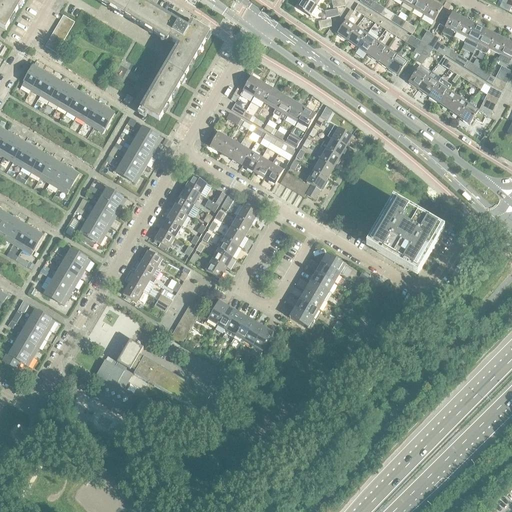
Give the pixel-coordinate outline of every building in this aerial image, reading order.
[(0,0),(0,27),(5,31),(23,0),(0,0)] [(95,0),(102,3),(167,42),(168,40),(180,47),(165,72),(142,111),(148,115),(159,121),(164,113),(166,109),(180,85),(182,82),(210,34),(193,24),(189,21),(187,20),(187,21),(185,20),(185,19),(184,18),(181,17),(177,25),(134,0),(95,0)] [(310,17),(317,6),(306,0),(301,0),(296,8),(310,17)] [(332,9),(345,6),(344,0),(336,0),(331,1),(332,9)] [(370,9),(375,2),(370,0),(360,0),(359,2),(370,9)] [(404,0),(402,4),(413,10),(418,0),(404,0)] [(432,2),(428,0),(418,0),(413,10),(424,16),(432,2)] [(375,2),(370,9),(380,15),(385,9),(375,2)] [(432,2),(424,16),(433,22),(442,8),(432,2)] [(358,4),(354,10),(365,18),(369,11),(358,4)] [(326,19),(338,16),(337,9),(324,11),(326,19)] [(385,9),(380,15),(391,22),(395,15),(385,9)] [(350,10),(344,19),(346,21),(352,11),(350,10)] [(379,17),(369,11),(365,18),(375,24),(379,17)] [(453,38),(456,34),(463,19),(451,13),(441,33),(453,38)] [(395,15),(391,22),(402,29),(406,22),(395,15)] [(63,16),(60,21),(71,28),(74,22),(63,16)] [(379,17),(375,24),(386,31),(390,24),(379,17)] [(320,29),(332,27),(330,19),(318,22),(320,29)] [(464,44),(474,25),(463,19),(456,34),(466,39),(463,44),(464,44)] [(346,21),(345,22),(343,20),(335,33),(348,42),(357,28),(346,21)] [(60,21),(57,26),(68,33),(71,28),(60,21)] [(406,22),(402,29),(412,35),(416,28),(406,22)] [(400,31),(390,24),(386,31),(396,37),(400,31)] [(485,30),(474,25),(464,44),(475,50),(485,30)] [(57,26),(54,31),(65,38),(68,33),(57,26)] [(367,35),(357,28),(348,42),(358,49),(367,35)] [(485,56),(488,50),(496,35),(485,30),(475,50),(485,56)] [(54,31),(51,36),(62,43),(65,38),(54,31)] [(396,37),(406,44),(411,36),(410,36),(400,31),(396,37)] [(410,36),(411,36),(427,46),(433,35),(427,31),(420,41),(410,35),(410,36)] [(358,49),(368,56),(377,42),(376,41),(378,39),(369,32),(367,35),(358,49)] [(432,49),(440,55),(443,57),(444,55),(445,56),(449,49),(437,42),(439,39),(433,35),(427,46),(432,49)] [(507,41),(496,35),(488,50),(499,56),(507,41)] [(51,36),(48,42),(59,48),(62,43),(51,36)] [(416,61),(427,46),(411,36),(406,44),(415,49),(413,52),(419,56),(416,61)] [(511,57),(511,43),(507,41),(499,56),(510,61),(511,57)] [(48,42),(45,47),(56,54),(59,48),(48,42)] [(387,49),(377,42),(368,56),(378,63),(387,49)] [(427,46),(416,61),(422,64),(425,60),(432,49),(427,46)] [(396,55),(387,49),(378,63),(388,70),(399,53),(398,53),(396,55)] [(445,56),(447,57),(455,62),(459,56),(449,49),(445,56)] [(407,63),(400,58),(402,55),(399,53),(388,70),(398,76),(407,63)] [(469,62),(459,56),(455,62),(465,69),(469,62)] [(453,64),(442,58),(438,64),(449,70),(453,64)] [(480,69),(469,62),(465,69),(476,75),(480,69)] [(33,67),(21,86),(31,92),(42,72),(37,69),(38,67),(39,65),(36,63),(35,65),(33,67)] [(453,64),(449,70),(460,77),(463,71),(453,64)] [(498,73),(509,79),(511,72),(501,67),(498,73)] [(417,69),(408,83),(419,91),(428,77),(417,69)] [(480,69),(476,75),(486,82),(490,75),(480,69)] [(474,77),(463,71),(460,77),(470,84),(474,77)] [(42,72),(31,92),(40,97),(52,75),(49,73),(48,75),(42,72)] [(509,79),(498,73),(495,78),(495,79),(506,85),(509,79)] [(52,75),(40,97),(49,102),(60,83),(55,79),(56,77),(52,75)] [(495,78),(490,75),(486,82),(492,85),(495,79),(495,78)] [(254,98),(262,84),(251,77),(243,91),(254,98)] [(428,77),(419,91),(429,98),(441,80),(440,79),(437,83),(428,77)] [(474,77),(470,84),(480,90),(484,84),(474,77)] [(506,85),(495,79),(492,85),(503,91),(506,85)] [(441,80),(429,98),(439,104),(448,91),(451,86),(441,80)] [(60,83),(49,102),(58,107),(70,86),(67,84),(66,86),(60,83)] [(273,90),(262,84),(254,98),(265,104),(273,90)] [(70,86),(58,107),(67,113),(78,93),(73,90),(74,88),(70,86)] [(501,94),(490,88),(487,94),(498,100),(501,94)] [(283,97),(273,90),(265,104),(275,110),(272,115),(273,115),(283,97)] [(448,91),(439,104),(449,111),(458,98),(448,91)] [(78,93),(67,113),(76,118),(88,96),(85,94),(84,96),(78,93)] [(498,100),(487,94),(484,101),(495,106),(498,100)] [(133,99),(127,95),(123,101),(129,105),(131,103),(133,99)] [(88,96),(76,118),(84,123),(96,104),(91,100),(92,98),(88,96)] [(294,103),(283,97),(273,115),(279,118),(279,117),(284,120),(286,117),(294,103)] [(458,98),(449,111),(459,118),(469,105),(458,98)] [(469,105),(459,118),(469,125),(473,119),(482,124),(486,117),(489,119),(492,112),(495,106),(484,101),(478,111),(469,105)] [(305,109),(294,103),(286,117),(297,123),(305,109)] [(96,104),(84,123),(93,128),(106,107),(103,105),(102,107),(96,104)] [(234,105),(231,111),(242,117),(245,112),(246,111),(234,105)] [(106,107),(93,128),(103,134),(114,114),(109,111),(110,109),(106,107)] [(316,116),(305,109),(297,123),(308,129),(316,116)] [(252,116),(245,112),(242,117),(249,121),(252,116)] [(240,120),(229,113),(226,119),(237,126),(240,120)] [(324,120),(319,117),(315,125),(320,128),(324,120)] [(255,118),(252,123),(260,128),(263,123),(255,118)] [(248,131),(251,126),(244,122),(241,126),(248,131)] [(263,130),(271,134),(273,129),(266,125),(263,130)] [(134,136),(156,149),(162,139),(142,128),(139,133),(137,132),(134,136)] [(259,137),(262,132),(255,128),(252,133),(259,137)] [(318,131),(313,128),(309,136),(313,138),(318,131)] [(338,129),(332,140),(345,148),(352,137),(338,129)] [(274,136),(282,140),(284,136),(277,131),(274,136)] [(0,144),(0,155),(4,158),(17,136),(13,134),(12,136),(6,133),(0,144)] [(210,147),(221,154),(229,140),(218,133),(210,147)] [(270,143),(273,139),(265,134),(263,139),(270,143)] [(4,158),(13,163),(24,143),(19,140),(20,138),(17,136),(4,158)] [(151,157),(156,149),(134,136),(132,139),(134,141),(131,146),(151,157)] [(288,138),(285,142),(292,147),(295,142),(288,138)] [(311,142),(307,139),(302,146),(307,149),(311,142)] [(229,140),(221,154),(232,160),(243,142),(242,142),(239,146),(229,140)] [(320,148),(325,151),(339,159),(345,148),(332,140),(328,145),(323,142),(320,148)] [(281,150),(283,145),(276,141),(273,145),(281,150)] [(232,160),(243,166),(251,153),(244,149),(246,144),(243,142),(232,160)] [(30,147),(24,143),(13,163),(22,168),(34,147),(31,145),(30,147)] [(124,154),(146,166),(151,157),(131,146),(128,151),(126,150),(124,154)] [(22,168),(31,174),(42,154),(37,151),(38,149),(34,147),(22,168)] [(285,152),(292,156),(295,151),(287,147),(285,152)] [(305,152),(300,150),(296,157),(301,160),(305,152)] [(319,161),(319,162),(333,170),(339,159),(325,151),(322,157),(318,154),(315,159),(319,161)] [(261,159),(251,153),(243,166),(253,173),(261,159)] [(31,174),(40,179),(52,157),(49,155),(48,157),(42,154),(31,174)] [(121,164),(141,175),(146,166),(124,154),(122,157),(124,159),(121,164)] [(40,179),(49,184),(60,165),(55,161),(56,159),(52,157),(40,179)] [(272,165),(261,159),(253,173),(264,179),(275,160),(275,159),(272,165)] [(280,162),(275,160),(264,179),(275,185),(283,172),(276,168),(280,162)] [(299,163),(294,161),(289,168),(294,171),(299,163)] [(319,162),(312,173),(326,181),(333,170),(319,162)] [(121,164),(118,169),(116,168),(114,172),(115,173),(135,185),(141,175),(121,164)] [(66,168),(60,165),(49,184),(58,189),(70,168),(67,166),(66,168)] [(74,170),(70,168),(58,189),(67,195),(79,175),(78,175),(73,172),(74,170)] [(312,173),(306,183),(305,185),(310,187),(305,196),(314,201),(320,191),(326,181),(312,173)] [(292,177),(286,174),(280,184),(286,188),(292,177)] [(192,176),(186,187),(200,195),(206,184),(192,176)] [(298,181),(292,177),(286,188),(292,191),(298,181)] [(304,184),(298,181),(292,191),(298,195),(304,184)] [(310,187),(305,185),(304,184),(298,195),(304,198),(305,196),(310,187)] [(193,206),(200,195),(186,187),(180,198),(193,206)] [(106,189),(103,195),(101,194),(99,197),(121,210),(126,200),(106,189)] [(214,204),(218,206),(218,207),(225,195),(219,192),(212,203),(214,204)] [(115,219),(121,210),(99,197),(97,201),(99,202),(96,207),(115,219)] [(227,197),(221,208),(227,211),(233,200),(227,197)] [(187,217),(193,206),(180,198),(173,209),(187,217)] [(218,206),(214,204),(210,211),(214,213),(218,206)] [(393,204),(377,232),(369,245),(416,273),(440,231),(393,204)] [(115,219),(96,207),(92,212),(91,211),(88,215),(110,228),(115,219)] [(251,226),(258,215),(244,207),(237,218),(251,226)] [(181,228),(187,217),(173,209),(167,220),(181,228)] [(223,214),(219,211),(215,218),(219,221),(223,214)] [(208,224),(212,217),(207,214),(203,221),(208,224)] [(0,225),(0,237),(4,240),(17,218),(13,216),(12,218),(6,215),(0,225)] [(105,237),(110,228),(88,215),(86,218),(88,219),(85,225),(105,237)] [(4,240),(13,245),(24,225),(19,222),(20,220),(17,218),(4,240)] [(245,236),(251,226),(237,218),(231,228),(245,236)] [(174,239),(181,228),(167,220),(161,231),(174,239)] [(217,225),(213,222),(208,229),(213,232),(217,225)] [(30,229),(24,225),(13,245),(22,250),(35,229),(31,227),(30,229)] [(99,246),(105,237),(85,225),(82,230),(80,229),(76,236),(82,240),(82,239),(87,242),(88,239),(99,246)] [(197,232),(201,235),(206,228),(201,225),(197,232)] [(238,247),(245,236),(231,228),(225,239),(238,247)] [(38,231),(35,229),(22,250),(31,256),(43,236),(42,236),(37,233),(38,231)] [(166,252),(174,239),(161,231),(154,242),(160,245),(158,247),(166,252)] [(210,235),(206,233),(202,240),(206,242),(210,235)] [(191,243),(195,246),(199,239),(195,236),(191,243)] [(238,247),(225,239),(218,250),(232,258),(238,247)] [(204,246),(200,244),(196,251),(200,253),(204,246)] [(184,254),(189,256),(193,249),(188,247),(184,254)] [(150,249),(142,263),(155,271),(156,271),(160,273),(161,270),(157,268),(162,260),(155,256),(157,254),(150,249)] [(63,258),(85,271),(90,261),(70,250),(67,256),(65,254),(63,258)] [(218,250),(212,261),(226,269),(232,258),(218,250)] [(194,255),(190,262),(194,264),(198,257),(194,255)] [(319,263),(321,264),(339,276),(345,266),(327,255),(324,259),(323,257),(319,263)] [(63,262),(60,268),(80,280),(85,271),(63,258),(61,261),(63,262)] [(226,269),(212,261),(205,272),(212,276),(211,278),(218,283),(226,269)] [(142,263),(135,274),(149,282),(153,284),(156,280),(152,277),(155,271),(142,263)] [(315,274),(334,285),(339,276),(321,264),(319,268),(317,266),(314,272),(316,273),(315,274)] [(55,272),(52,276),(74,288),(80,280),(60,268),(57,273),(55,272)] [(179,280),(183,282),(190,271),(186,269),(184,272),(183,272),(179,280)] [(135,274),(129,285),(143,293),(147,295),(154,285),(149,282),(135,274)] [(329,294),(334,285),(315,274),(314,277),(312,275),(308,281),(310,282),(310,283),(329,294)] [(52,281),(49,286),(69,297),(74,288),(52,276),(50,279),(52,281)] [(173,291),(177,293),(181,286),(177,283),(173,291)] [(303,290),(305,291),(324,303),(329,294),(310,283),(309,286),(307,284),(303,290)] [(129,285),(123,295),(136,304),(143,293),(129,285)] [(42,294),(44,295),(64,307),(69,297),(49,286),(46,291),(44,290),(42,294)] [(318,311),(324,303),(305,291),(303,294),(301,293),(298,299),(300,300),(318,311)] [(161,295),(158,301),(168,308),(172,302),(161,295)] [(293,308),(295,309),(313,320),(318,311),(300,300),(298,303),(296,302),(293,308)] [(168,308),(158,301),(154,307),(165,314),(168,308)] [(207,321),(217,327),(227,308),(224,306),(225,304),(220,301),(207,321)] [(191,303),(187,309),(198,316),(202,309),(191,303)] [(228,306),(227,308),(217,327),(225,331),(236,313),(233,311),(234,309),(228,306)] [(187,309),(184,314),(195,321),(198,316),(187,309)] [(313,320),(295,309),(293,312),(291,311),(287,317),(308,329),(313,320)] [(35,311),(32,316),(30,315),(27,319),(49,331),(54,322),(35,311)] [(237,311),(236,313),(225,331),(234,337),(245,318),(242,316),(243,315),(237,311)] [(184,314),(180,321),(191,327),(195,321),(184,314)] [(245,318),(234,337),(243,342),(254,323),(251,322),(252,320),(246,316),(245,318)] [(44,340),(49,331),(27,319),(25,322),(27,323),(24,329),(44,340)] [(180,321),(177,326),(188,333),(191,327),(180,321)] [(254,323),(243,342),(252,347),(263,329),(260,327),(261,325),(255,322),(254,324),(254,323)] [(177,326),(173,333),(184,339),(188,333),(177,326)] [(264,327),(263,329),(252,347),(262,353),(273,334),(269,332),(270,330),(264,327)] [(39,349),(44,340),(24,329),(21,334),(19,333),(17,337),(39,349)] [(173,333),(170,338),(181,345),(184,339),(173,333)] [(33,358),(39,349),(17,337),(15,340),(17,341),(13,347),(33,358)] [(96,375),(102,378),(123,391),(132,375),(202,415),(210,402),(207,401),(210,396),(211,397),(211,396),(198,388),(197,389),(139,356),(143,349),(140,347),(140,346),(138,344),(137,345),(130,341),(117,363),(118,364),(116,367),(105,361),(96,375)] [(28,368),(33,358),(13,347),(10,352),(9,351),(6,355),(8,356),(4,363),(17,371),(21,364),(28,368)] [(90,398),(125,419),(136,399),(123,391),(102,378),(90,398)] [(131,420),(136,423),(139,418),(134,415),(131,420)] [(13,432),(12,435),(13,436),(15,439),(17,440),(20,440),(22,440),(24,438),(26,437),(26,435),(27,433),(26,431),(25,429),(24,428),(23,427),(20,426),(18,426),(16,427),(14,429),(13,430),(13,432)]
